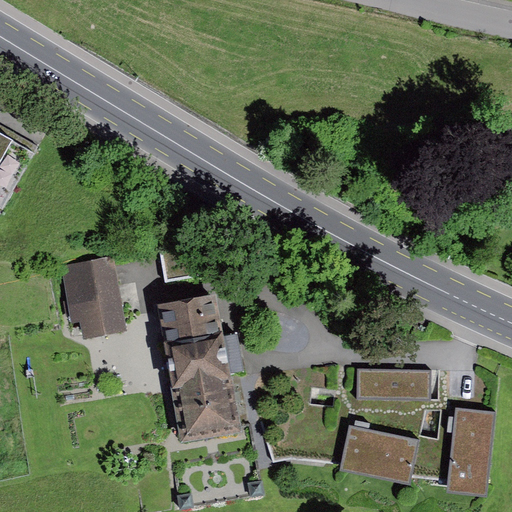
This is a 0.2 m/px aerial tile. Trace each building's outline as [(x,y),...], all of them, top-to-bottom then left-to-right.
[(0,156),(9,141),(0,135),(0,156)] [(114,256),(71,264),(60,265),(70,321),(80,319),(84,337),(127,329),(114,256)] [(183,441),(241,431),(216,294),(158,305),(183,441)] [(430,370),(358,369),(357,399),(430,400),(430,370)] [(498,414),(460,409),(450,493),(488,497),(498,414)] [(418,442),(354,429),(344,470),(408,484),(418,442)]
